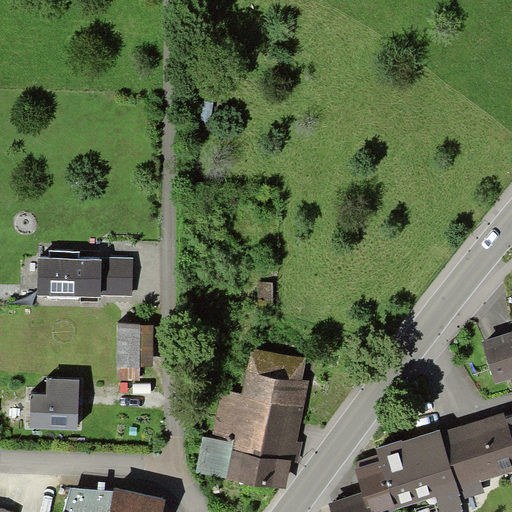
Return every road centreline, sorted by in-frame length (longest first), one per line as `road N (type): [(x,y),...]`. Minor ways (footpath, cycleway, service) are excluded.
road 1 (track): [(169,0),(174,477)]
road 2 (tertiary): [(423,332),(293,511)]
road 3 (residential): [(0,462),(174,477),(203,511)]
road 4 (tertiary): [(511,225),(423,332)]
road 5 (residential): [(511,404),(484,411),(450,378),(423,332)]
